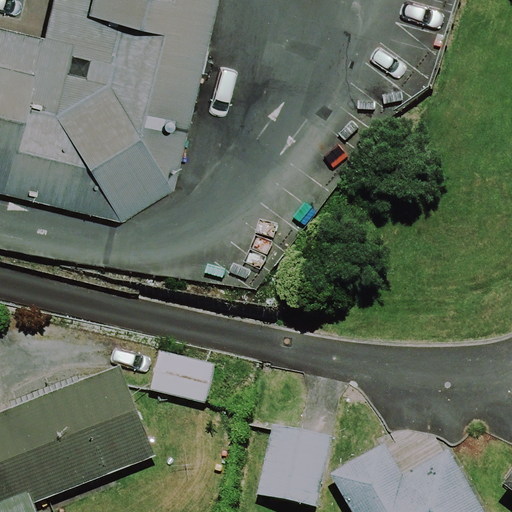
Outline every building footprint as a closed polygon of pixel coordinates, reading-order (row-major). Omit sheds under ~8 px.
[(50,0),(42,36),(0,26),(0,190),(119,218),(172,188),(216,0),(50,0)] [(211,368),(154,355),(145,395),(203,408),(211,368)] [(149,467),(117,377),(0,418),(0,511),(42,511),(40,505),(149,467)] [(311,511),(327,444),(271,432),(256,500),(310,511),(311,511)] [(400,483),(382,451),(328,481),(345,511),(474,511),(444,458),(400,483)] [(511,500),(511,480),(503,494),(511,500)]
